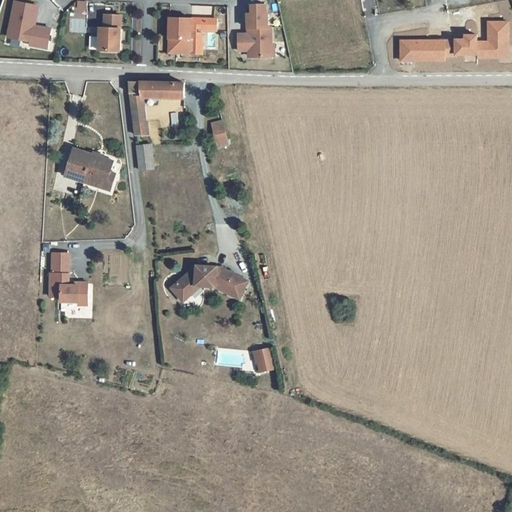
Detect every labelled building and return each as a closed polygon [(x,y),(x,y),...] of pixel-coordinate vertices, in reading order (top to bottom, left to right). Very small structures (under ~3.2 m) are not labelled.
[(30,20),(31,16),(34,16),(37,0),(35,0),(12,0),(7,31),(29,36),(29,39),(46,43),(50,24),(33,20),(30,20)] [(249,46),(250,52),(274,52),(274,40),(271,40),(271,23),(268,23),(267,9),(266,9),(266,0),(260,0),(251,0),(251,9),(247,9),(247,29),(238,32),(238,46),(249,46)] [(99,22),(98,45),(119,46),(120,10),(104,9),(103,22),(99,22)] [(191,13),(169,13),(168,48),(190,49),(191,29),(191,13)] [(455,55),(477,54),(477,59),(509,58),(508,22),(488,23),(489,42),(477,42),(477,35),(464,35),(464,39),(454,39),(455,55)] [(449,55),(449,41),(401,41),(401,61),(444,60),(444,55),(449,55)] [(129,80),(132,108),(144,107),(143,99),(182,99),(182,82),(129,80)] [(133,119),(145,117),(144,107),(132,108),(133,119)] [(222,114),(214,116),(215,122),(224,120),(222,114)] [(133,119),(135,134),(147,133),(145,117),(133,119)] [(218,133),(226,131),(224,120),(215,122),(218,133)] [(228,138),(226,131),(218,133),(219,140),(228,138)] [(148,145),(137,147),(140,169),(151,168),(148,145)] [(105,181),(110,171),(115,159),(87,148),(80,146),(69,169),(88,177),(89,174),(105,181)] [(89,180),(90,180),(108,187),(114,173),(110,171),(105,181),(89,174),(88,177),(87,178),(88,180),(89,180)] [(56,272),(53,273),(53,296),(64,296),(64,300),(80,301),(79,295),(90,295),(90,282),(71,281),(71,252),(56,252),(56,272)] [(168,284),(177,296),(193,284),(214,286),(236,302),(247,285),(221,268),(196,265),(168,284)] [(273,369),(269,349),(255,352),(259,372),(273,369)]
